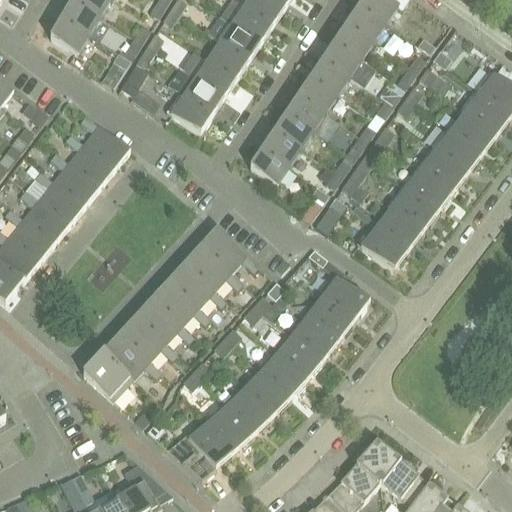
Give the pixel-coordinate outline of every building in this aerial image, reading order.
[(101,22),(112,4),(105,0),(76,0),(73,6),(101,22)] [(161,0),(158,7),(166,12),(173,0),(161,0)] [(274,32),(286,14),(264,0),(245,0),(239,9),(274,32)] [(264,0),(286,14),(295,0),(264,0)] [(359,12),(387,30),(398,13),(402,16),(411,3),(406,0),(361,0),(360,1),(365,4),(359,12)] [(171,15),(179,20),(186,8),(178,3),(171,15)] [(90,41),(101,22),(73,6),(62,24),(90,41)] [(158,24),(166,12),(158,7),(150,18),(158,24)] [(261,50),(274,32),(239,9),(243,12),(232,29),(231,30),(261,50)] [(374,48),(387,30),(359,12),(347,30),(374,48)] [(171,32),(179,20),(171,15),(163,27),(171,32)] [(232,29),(228,26),(219,21),(207,40),(219,48),(249,68),(261,50),(231,30),(232,29)] [(78,60),(90,41),(62,24),(50,44),(78,60)] [(362,66),(374,48),(347,30),(335,48),(362,66)] [(134,43),(142,48),(150,36),(142,31),(134,43)] [(148,51),(156,57),(163,45),(155,40),(148,51)] [(135,60),(142,48),(134,43),(127,55),(135,60)] [(417,51),(430,60),(435,52),(423,43),(417,51)] [(237,86),(249,68),(219,48),(208,65),(207,65),(237,86)] [(350,84),(362,66),(335,48),(323,65),(350,84)] [(148,68),(156,57),(148,51),(140,63),(148,68)] [(452,65),(440,56),(433,66),(445,74),(452,65)] [(208,65),(204,62),(195,57),(183,76),(195,84),(195,83),(225,104),(230,96),(235,99),(240,91),(235,88),(237,86),(207,65),(208,65)] [(113,66),(126,75),(131,66),(118,58),(113,66)] [(408,71),(417,78),(425,66),(416,60),(408,71)] [(338,102),(350,84),(323,65),(311,83),(338,102)] [(149,78),(136,70),(131,78),(143,86),(149,78)] [(490,77),(474,97),(511,125),(511,76),(504,70),(495,81),(490,77)] [(409,89),(417,78),(408,71),(400,82),(409,89)] [(437,80),(427,74),(419,85),(428,92),(437,80)] [(213,122),(225,104),(195,83),(195,84),(183,101),(179,98),(179,99),(213,122)] [(338,102),(311,83),(309,86),(305,83),(300,91),(304,94),(299,101),(326,119),(338,102)] [(0,113),(4,116),(4,115),(1,113),(14,95),(0,84),(0,113)] [(405,105),(414,111),(423,100),(413,93),(405,105)] [(383,106),(392,113),(400,101),(391,95),(383,106)] [(497,144),(511,125),(474,97),(460,116),(463,119),(497,144)] [(200,140),(213,122),(179,99),(167,117),(200,140)] [(314,137),(326,119),(299,101),(287,119),(314,137)] [(406,123),(414,111),(405,105),(397,116),(406,123)] [(384,124),(392,113),(383,106),(375,118),(384,124)] [(47,121),(39,115),(32,125),(39,131),(47,121)] [(302,155),(314,137),(287,119),(275,137),(302,155)] [(482,163),(497,144),(463,119),(449,137),(446,134),(445,135),(482,163)] [(70,140),(115,176),(130,157),(86,121),(80,128),(93,138),(84,150),(71,139),(70,140)] [(358,141),(367,148),(375,136),(366,130),(358,141)] [(377,144),(387,150),(395,139),(386,132),(377,144)] [(21,156),(26,149),(34,139),(26,133),(13,150),(21,156)] [(468,182),(482,163),(445,135),(431,154),(468,182)] [(290,173),(302,155),(275,137),(263,155),(290,173)] [(99,195),(115,176),(70,140),(65,146),(78,157),(69,169),(56,158),(55,159),(99,195)] [(359,159),(367,148),(358,141),(349,153),(359,159)] [(378,162),(387,150),(377,144),(369,155),(378,162)] [(0,167),(7,173),(21,156),(13,150),(0,166),(0,167)] [(453,201),(468,182),(431,154),(416,173),(453,201)] [(277,192),(290,173),(263,155),(250,174),(277,192)] [(84,213),(99,195),(55,159),(50,165),(63,176),(54,187),(41,177),(40,177),(84,213)] [(332,176),(342,183),(350,172),(341,165),(332,176)] [(35,183),(40,177),(31,170),(27,176),(35,183)] [(350,183),(359,190),(367,178),(358,171),(350,183)] [(439,220),(453,201),(416,173),(401,192),(439,220)] [(334,195),(342,183),(332,176),(324,188),(334,195)] [(69,232),(84,213),(40,177),(35,184),(48,194),(39,206),(25,195),(25,196),(69,232)] [(351,201),(359,190),(350,183),(341,194),(351,201)] [(312,199),(324,208),(329,201),(317,192),(312,199)] [(424,239),(439,220),(401,192),(387,211),(424,239)] [(54,251),(69,232),(25,196),(20,202),(33,213),(23,225),(10,214),(10,215),(54,251)] [(348,211),(336,203),(329,211),(341,220),(348,211)] [(409,258),(424,239),(387,211),(386,211),(390,214),(376,233),(409,258)] [(0,237),(39,269),(54,251),(10,215),(5,221),(18,232),(8,243),(0,236),(0,237)] [(394,278),(409,258),(376,233),(361,252),(394,278)] [(251,297),(244,290),(231,278),(241,267),(254,279),(260,272),(218,234),(201,252),(251,298),(251,297)] [(0,268),(24,288),(39,269),(0,237),(0,247),(3,250),(0,253),(0,268)] [(245,303),(251,298),(201,252),(184,269),(227,308),(227,307),(215,296),(225,285),(245,303)] [(314,256),(308,262),(322,273),(327,266),(314,256)] [(284,264),(275,274),(281,280),(290,270),(284,264)] [(0,307),(5,311),(24,288),(0,268),(0,307)] [(221,314),(227,308),(184,269),(168,287),(210,326),(211,325),(199,314),(209,303),(221,314)] [(317,301),(354,329),(370,310),(332,281),(317,301)] [(205,332),(210,326),(168,287),(152,305),(194,343),(195,343),(182,331),(193,320),(205,332)] [(285,295),(277,288),(267,298),(275,306),(285,295)] [(340,348),(354,329),(317,301),(321,304),(307,322),(303,319),(303,320),(340,348)] [(254,312),(262,320),(272,310),(263,302),(254,312)] [(189,349),(194,343),(152,305),(136,323),(178,361),(179,360),(166,349),(176,338),(189,349)] [(253,330),(262,320),(254,312),(244,323),(253,330)] [(325,368),(340,348),(303,320),(288,339),(325,368)] [(173,367),(178,361),(136,323),(120,340),(162,379),(162,378),(150,367),(160,356),(173,367)] [(224,345),(232,353),(242,342),(233,334),(224,345)] [(308,388),(325,368),(288,339),(273,357),(308,388)] [(156,385),(162,379),(120,340),(103,358),(133,385),(144,373),(156,385)] [(223,363),(232,353),(224,345),(214,355),(223,363)] [(291,407),(308,388),(273,357),(257,375),(291,407)] [(113,407),(133,385),(103,358),(83,380),(113,407)] [(193,378),(201,386),(211,376),(203,368),(193,378)] [(273,426),(291,407),(257,375),(240,392),(273,426)] [(192,396),(201,386),(193,378),(184,389),(192,396)] [(255,443),(273,426),(240,392),(223,409),(255,443)] [(235,461),(255,443),(223,409),(205,425),(235,461)] [(147,414),(135,427),(142,434),(154,421),(147,414)] [(202,488),(235,461),(205,425),(168,455),(167,456),(202,488)] [(148,437),(156,444),(166,434),(157,426),(148,437)] [(360,511),(363,509),(380,490),(376,449),(346,482),(350,486),(334,504),(329,499),(328,500),(339,511),(360,511)] [(411,511),(426,493),(425,493),(409,480),(412,476),(376,449),(380,490),(408,511),(411,511)] [(173,503),(138,470),(124,478),(134,494),(116,504),(121,511),(158,511),(173,503)] [(84,509),(80,501),(71,484),(61,490),(72,511),(85,511),(85,510),(84,509)] [(450,511),(438,502),(441,498),(428,489),(425,493),(426,493),(411,511),(450,511)] [(90,496),(80,501),(84,509),(94,504),(90,496)]
